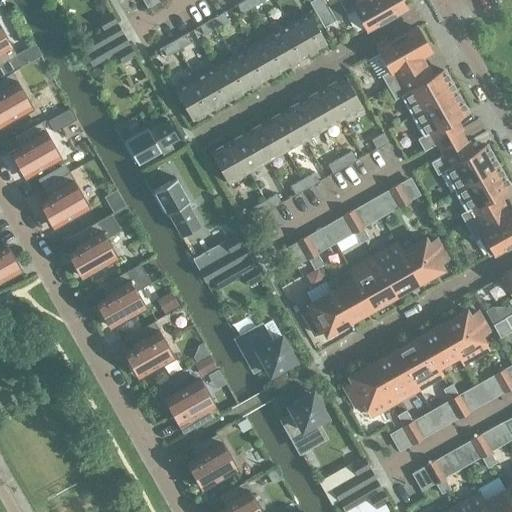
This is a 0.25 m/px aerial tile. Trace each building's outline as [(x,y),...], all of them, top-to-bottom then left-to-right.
[(248,0),(245,0),(236,5),(241,14),(253,7),(248,0)] [(328,8),(323,0),(312,0),(309,2),(316,15),(328,8)] [(341,0),(338,2),(346,14),(354,9),(366,29),(404,7),(400,0),(341,0)] [(316,15),(323,27),(335,20),(328,8),(316,15)] [(116,23),(110,13),(97,20),(104,31),(116,23)] [(222,13),(211,20),(215,29),(227,22),(222,13)] [(308,14),(288,25),(306,56),(326,45),(308,14)] [(211,20),(199,27),(204,35),(215,29),(211,20)] [(306,56),(288,25),(269,35),(287,67),(306,56)] [(387,88),(410,75),(426,65),(420,55),(428,50),(416,28),(378,50),(390,71),(381,76),(387,88)] [(0,76),(20,65),(15,56),(0,29),(0,76)] [(185,34),(173,41),(178,50),(190,43),(185,34)] [(287,67),(269,35),(250,46),(268,78),(287,67)] [(178,50),(173,41),(161,48),(166,57),(178,50)] [(35,43),(20,51),(27,63),(42,55),(35,43)] [(129,45),(116,52),(122,63),(135,56),(129,45)] [(249,89),(268,78),(250,46),(231,57),(249,89)] [(249,89),(231,57),(213,67),(231,99),(249,89)] [(426,65),(410,75),(387,88),(394,99),(400,96),(411,116),(455,91),(443,70),(433,76),(426,65)] [(231,99),(213,67),(194,78),(212,110),(231,99)] [(0,124),(30,107),(11,73),(0,79),(0,124)] [(323,88),(341,119),(361,108),(343,77),(323,88)] [(212,110),(194,78),(174,89),(192,121),(212,110)] [(323,130),(341,119),(323,88),(305,98),(323,130)] [(438,150),(463,136),(460,130),(462,129),(455,118),(466,112),(455,91),(411,116),(422,136),(417,139),(424,151),(435,145),(438,150)] [(304,141),(323,130),(305,98),(286,109),(304,141)] [(304,141),(286,109),(267,120),(285,151),(304,141)] [(136,162),(137,164),(160,151),(159,149),(177,138),(167,119),(148,130),(147,128),(124,141),(125,143),(123,144),(133,163),(136,162)] [(267,162),(285,151),(267,120),(249,130),(267,162)] [(23,176),(58,157),(39,123),(15,137),(20,146),(10,152),(23,176)] [(267,162),(249,130),(230,141),(248,173),(267,162)] [(368,142),(373,150),(388,142),(383,133),(368,142)] [(467,142),(463,136),(438,150),(441,156),(430,162),(437,175),(442,171),(454,191),(497,166),(485,146),(475,152),(469,141),(467,142)] [(228,184),(248,173),(230,141),(210,152),(228,184)] [(351,151),(339,158),(344,167),(356,160),(351,151)] [(332,174),(344,167),(339,158),(327,165),(332,174)] [(489,213),(505,204),(499,193),(509,187),(497,166),(454,191),(465,211),(459,214),(466,226),(489,213)] [(52,226),(86,207),(67,173),(43,187),(48,196),(38,202),(52,226)] [(301,179),(306,188),(318,181),(313,173),(301,179)] [(164,212),(166,214),(168,213),(181,236),(199,226),(186,203),(188,201),(175,178),(152,191),(154,193),(151,195),(162,214),(164,212)] [(290,186),(294,195),(306,188),(301,179),(290,186)] [(398,183),(389,189),(399,207),(408,202),(398,183)] [(117,189),(105,196),(113,211),(125,205),(117,189)] [(264,201),(269,210),(281,203),(276,194),(264,201)] [(257,216),(269,210),(264,201),(252,208),(257,216)] [(505,204),(489,213),(466,226),(473,238),(476,236),(488,256),(494,253),(511,242),(511,214),(511,215),(505,204)] [(351,229),(360,224),(352,209),(343,215),(351,229)] [(61,242),(66,252),(80,276),(91,270),(93,273),(106,266),(104,263),(115,256),(104,237),(118,229),(110,215),(61,242)] [(351,229),(353,233),(359,244),(368,238),(360,224),(351,229)] [(219,245),(225,256),(243,246),(237,235),(219,245)] [(305,255),(314,250),(306,236),(297,241),(305,255)] [(431,275),(432,276),(442,271),(438,264),(447,259),(435,239),(427,244),(424,239),(416,243),(404,250),(401,251),(397,243),(396,243),(418,282),(431,275)] [(297,241),(283,248),(294,267),(307,259),(305,255),(297,241)] [(408,288),(409,290),(419,284),(418,282),(396,243),(373,256),(395,295),(408,288)] [(0,279),(19,269),(5,244),(0,247),(0,279)] [(305,255),(307,259),(313,270),(322,265),(314,250),(305,255)] [(385,301),(386,303),(396,297),(395,295),(373,256),(350,269),(372,308),(385,301)] [(144,306),(133,287),(147,279),(138,264),(100,286),(105,295),(95,301),(109,326),(120,319),(122,323),(135,316),(133,312),(144,306)] [(244,288),(261,278),(255,267),(238,277),(244,288)] [(362,314),(363,316),(373,310),(372,308),(350,269),(327,282),(349,321),(362,314)] [(317,270),(306,275),(312,286),(323,280),(317,270)] [(511,313),(511,270),(505,274),(506,274),(500,277),(511,298),(508,300),(511,306),(511,312),(504,317),(504,318),(511,313)] [(339,327),(340,329),(350,323),(349,321),(327,282),(326,283),(331,291),(308,304),(311,310),(303,315),(314,334),(322,330),(325,335),(339,327)] [(165,312),(177,305),(170,292),(158,299),(165,312)] [(468,316),(464,309),(454,315),(455,316),(442,324),(464,363),(487,350),(480,336),(488,331),(476,311),(468,316)] [(511,313),(504,318),(492,325),(499,337),(511,330),(511,313)] [(161,362),(172,356),(152,322),(128,335),(134,345),(123,351),(137,375),(148,369),(150,373),(163,365),(161,362)] [(464,363),(442,324),(441,322),(431,328),(432,330),(419,337),(441,376),(442,376),(437,367),(458,355),(463,363),(464,363)] [(269,374),(292,361),(294,360),(280,335),(268,342),(259,326),(236,339),(253,370),(263,364),(269,374)] [(441,376),(419,337),(418,335),(408,341),(409,343),(396,350),(418,389),(441,376)] [(418,389),(396,350),(395,348),(385,354),(386,356),(373,363),(395,402),(418,389)] [(215,366),(209,356),(199,362),(205,372),(215,366)] [(395,402),(373,363),(372,361),(362,367),(363,369),(349,377),(352,383),(344,388),(355,406),(363,402),(371,416),(395,402)] [(494,374),(504,392),(511,387),(511,384),(503,368),(494,374)] [(218,413),(199,379),(188,386),(186,382),(174,389),(176,393),(164,399),(184,433),(218,413)] [(459,398),(451,384),(442,389),(450,404),(459,398)] [(326,416),(312,391),(287,405),(293,415),(282,421),(300,451),(323,438),(314,422),(326,416)] [(459,398),(450,404),(458,418),(468,413),(459,398)] [(414,424),(405,410),(396,415),(404,430),(414,424)] [(244,431),(252,427),(246,417),(238,421),(244,431)] [(422,439),(414,424),(404,430),(412,444),(422,439)] [(235,468),(216,433),(192,447),(197,457),(187,463),(201,487),(212,481),(214,484),(226,477),(224,474),(235,468)] [(478,453),(488,448),(479,434),(470,439),(478,453)] [(487,468),(496,462),(488,448),(478,453),(487,468)] [(350,465),(356,475),(369,468),(363,457),(350,465)] [(424,465),(432,479),(442,474),(434,460),(424,465)] [(281,478),(274,465),(261,473),(269,485),(281,478)] [(441,494),(450,489),(442,474),(432,479),(441,494)] [(260,511),(243,481),(219,495),(224,505),(214,511),(260,511)] [(511,511),(511,501),(505,489),(491,497),(486,489),(477,494),(487,511),(511,511)] [(381,490),(369,497),(375,508),(387,501),(381,490)] [(487,511),(477,494),(454,507),(457,511),(487,511)]
